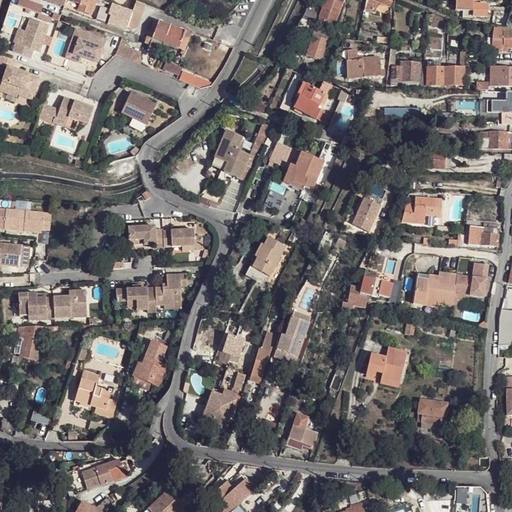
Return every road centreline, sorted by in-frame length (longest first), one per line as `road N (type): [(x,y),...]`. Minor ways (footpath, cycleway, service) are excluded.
road 1 (residential): [(171,400),(194,314),(225,246),(217,220),(166,197),(144,165),(153,144),(218,87),(266,0)]
road 2 (residential): [(493,479),(315,469),(196,452),(170,433),(171,400)]
road 3 (residential): [(511,195),(486,384),(493,479)]
road 4 (residential): [(171,400),(157,430),(134,444),(48,449),(0,434)]
